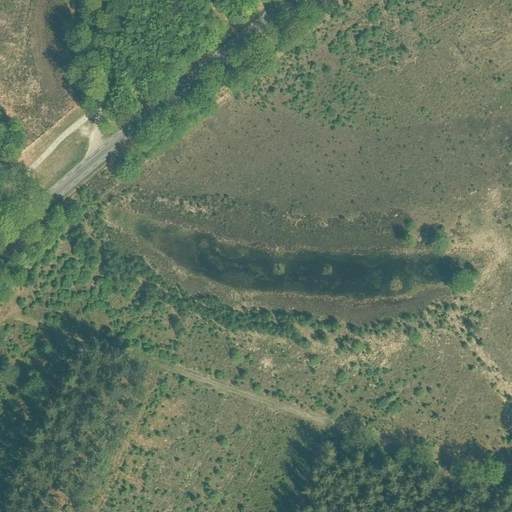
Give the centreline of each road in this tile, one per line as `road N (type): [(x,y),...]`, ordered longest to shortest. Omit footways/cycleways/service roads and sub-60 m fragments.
road 1 (track): [(350,0),(144,164)]
road 2 (primary): [(91,162),(291,0)]
road 3 (primary): [(0,243),(91,162)]
